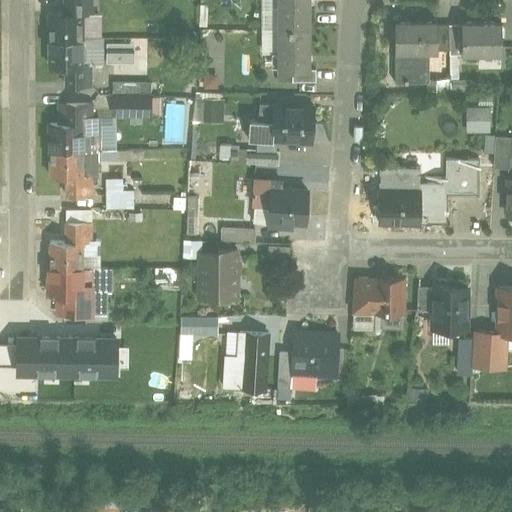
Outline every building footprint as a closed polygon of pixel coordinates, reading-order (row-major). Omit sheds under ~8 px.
[(92,0),(66,0),(67,12),(51,12),(51,38),(83,38),(83,36),(83,13),(86,13),(86,5),(92,5),(92,0)] [(281,0),(281,27),(312,27),(312,0),(281,0)] [(438,21),(397,21),(397,82),(424,82),(424,50),(438,50),(438,48),(438,24),(438,21)] [(504,21),(463,21),(463,53),(504,53),(504,21)] [(199,24),(186,23),(186,35),(198,36),(199,24)] [(451,24),(438,24),(438,48),(451,48),(451,24)] [(312,27),(281,27),(282,67),(294,67),(313,67),(313,66),(312,27)] [(104,36),(83,36),(83,38),(84,63),(93,62),(93,63),(104,63),(104,36)] [(83,38),(51,38),(51,64),(67,64),(67,84),(93,84),(93,63),(93,62),(84,63),(83,38)] [(134,61),(134,39),(104,40),(105,61),(134,61)] [(313,67),(294,67),(294,80),(318,80),(318,66),(313,66),(313,67)] [(140,81),(116,80),(116,93),(140,93),(140,81)] [(116,93),(113,93),(114,114),(153,113),(152,93),(140,93),(116,93)] [(222,120),(222,98),(194,97),(194,119),(222,120)] [(277,102),(263,100),(261,118),(251,117),(249,136),(275,138),(275,136),(274,136),(277,102)] [(315,104),(277,101),(277,102),(274,136),(275,136),(313,139),(315,104)] [(68,103),(68,123),(52,123),(52,149),(84,149),(84,124),(86,124),(86,116),(93,116),(93,103),(68,103)] [(491,107),(476,107),(476,130),(491,130),(491,107)] [(497,135),(488,135),(487,149),(496,150),(497,135)] [(511,135),(497,135),(496,150),(495,166),(509,167),(509,176),(511,176),(511,135)] [(84,149),(52,149),(52,175),(68,175),(68,195),(93,194),(93,182),(98,182),(98,175),(100,175),(100,158),(100,149),(84,149)] [(120,149),(100,149),(100,158),(120,158),(121,150),(120,149)] [(481,158),(448,157),(447,181),(449,181),(449,193),(481,194),(481,158)] [(421,167),(381,166),(381,168),(382,168),(382,186),(381,186),(381,188),(382,188),(382,220),(421,220),(421,222),(422,222),(422,221),(448,222),(448,223),(449,223),(449,221),(449,193),(449,181),(447,181),(421,182),(421,167)] [(283,179),(255,177),(254,200),(257,201),(269,201),(270,186),(283,186),(283,179)] [(135,178),(110,178),(110,181),(103,182),(103,193),(135,193),(135,178)] [(188,179),(177,178),(176,208),(187,208),(188,179)] [(283,186),(270,186),(269,201),(267,221),(267,222),(267,223),(293,225),(294,219),(308,220),(309,188),(283,186)] [(200,195),(192,194),(191,206),(199,207),(200,195)] [(123,196),(103,197),(103,207),(123,207),(123,196)] [(269,201),(257,201),(256,221),(267,222),(267,221),(269,201)] [(93,221),(68,221),(68,240),(52,240),(51,266),(83,266),(84,241),(93,241),(93,221)] [(257,226),(225,225),(225,240),(257,241),(257,226)] [(185,240),(176,239),(175,266),(183,267),(185,240)] [(269,266),(287,266),(287,243),(269,243),(269,266)] [(240,249),(221,248),(221,252),(202,252),(201,296),(240,296),(240,249)] [(83,266),(51,266),(51,267),(50,267),(50,293),(66,293),(66,313),(93,313),(94,267),(83,267),(83,266)] [(198,267),(187,267),(186,286),(196,287),(198,267)] [(377,277),(356,276),(353,311),(376,312),(377,277)] [(405,277),(377,276),(377,277),(376,312),(384,312),(404,313),(405,277)] [(511,285),(500,285),(499,331),(507,332),(508,332),(511,331),(511,285)] [(468,286),(435,286),(435,327),(468,327),(468,286)] [(404,313),(384,312),(384,321),(382,323),(386,327),(388,326),(404,326),(404,313)] [(292,374),(337,376),(339,330),(294,327),(293,350),(292,374)] [(499,331),(477,329),(474,364),(507,366),(507,332),(499,331)] [(267,333),(238,331),(238,349),(245,349),(243,387),(264,388),(267,333)] [(18,372),(115,373),(116,365),(116,345),(116,337),(18,335),(18,372)] [(470,373),(470,337),(457,337),(457,373),(470,373)] [(128,346),(116,345),(116,365),(128,366),(128,346)] [(223,386),(243,387),(245,349),(238,349),(225,348),(223,386)] [(292,374),(293,350),(279,350),(277,385),(291,386),(292,374)]
